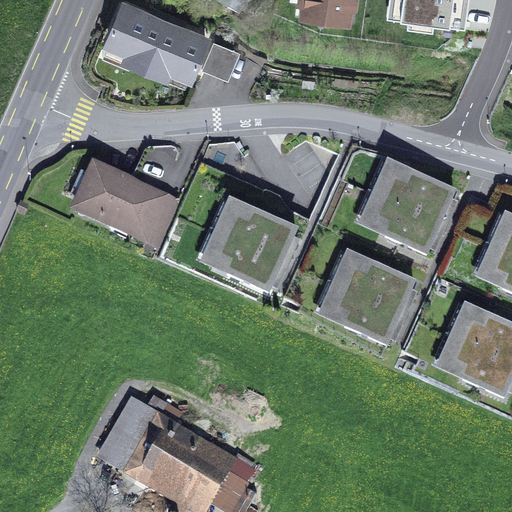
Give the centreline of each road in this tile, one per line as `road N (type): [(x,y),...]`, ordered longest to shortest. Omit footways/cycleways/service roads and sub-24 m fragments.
road 1 (unclassified): [(455,146),(294,116),(101,127),(32,101)]
road 2 (residential): [(455,146),(511,0)]
